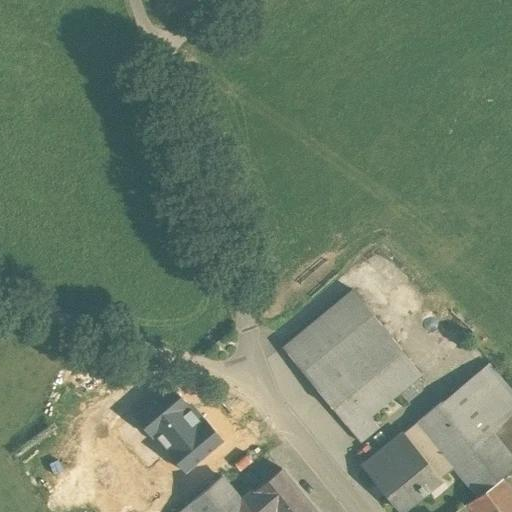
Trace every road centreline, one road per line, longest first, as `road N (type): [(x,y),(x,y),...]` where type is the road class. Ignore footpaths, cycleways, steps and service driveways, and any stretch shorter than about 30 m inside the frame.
road 1 (track): [(259,389),(131,0)]
road 2 (residential): [(354,511),(259,389)]
